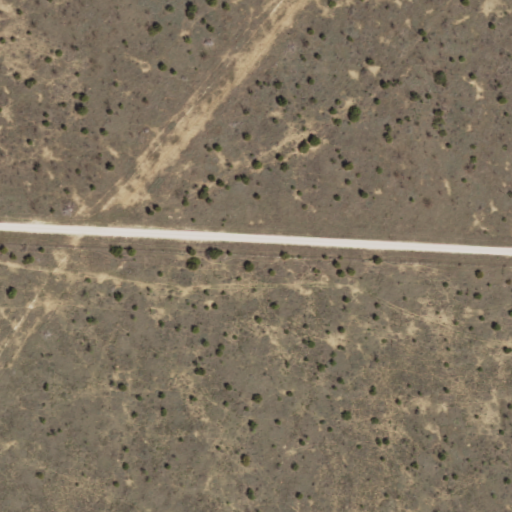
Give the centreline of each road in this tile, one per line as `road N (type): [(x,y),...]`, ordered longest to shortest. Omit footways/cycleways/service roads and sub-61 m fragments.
road 1 (track): [(0,259),(201,251),(511,267)]
road 2 (track): [(201,251),(227,216),(500,0)]
